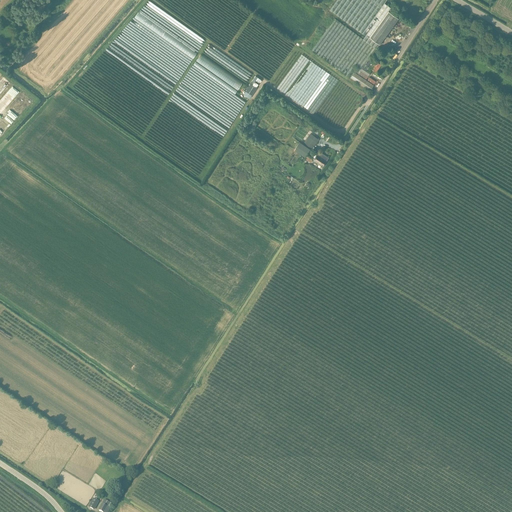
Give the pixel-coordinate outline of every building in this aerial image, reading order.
[(253,0),(249,6),(253,9),(259,0),(253,0)] [(267,0),(258,13),(262,16),(273,0),(267,0)] [(273,0),(262,16),(266,19),(279,0),(273,0)] [(280,0),(266,19),(270,22),(286,0),(280,0)] [(327,26),(291,0),(288,0),(287,3),(324,30),(327,26)] [(336,0),(330,9),(366,35),(363,39),(335,18),(311,50),(348,77),(355,67),(356,67),(354,71),(366,79),(371,71),(369,70),(371,68),(376,71),(381,64),(375,61),(370,57),(376,49),(379,44),(398,18),(389,11),(391,8),(385,3),(386,0),(336,0)] [(294,48),(253,18),(250,23),(290,52),(294,48)] [(290,53),(251,24),(247,29),(287,57),(290,53)] [(237,88),(240,83),(199,57),(196,62),(237,88)] [(354,72),(350,78),(370,91),(373,85),(354,72)] [(256,75),(244,94),(251,98),(262,79),(256,75)] [(303,144),(299,142),(295,150),(305,156),(307,155),(306,154),(308,151),(309,151),(310,150),(310,151),(319,140),(311,133),(303,144)] [(318,154),(313,160),(314,160),(312,162),(315,164),(316,162),(323,166),(327,160),(318,154)] [(94,511),(100,502),(94,498),(93,501),(92,500),(89,505),(90,506),(89,507),(94,511)] [(99,511),(100,511),(108,511),(111,509),(110,508),(112,505),(104,500),(102,504),(103,504),(99,511)]
